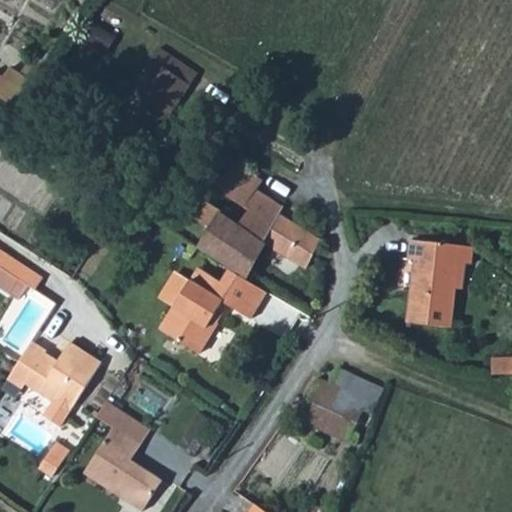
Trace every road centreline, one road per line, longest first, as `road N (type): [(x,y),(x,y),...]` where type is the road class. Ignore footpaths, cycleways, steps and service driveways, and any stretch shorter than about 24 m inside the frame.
road 1 (residential): [(210,511),(331,341),(340,278),(316,174)]
road 2 (track): [(331,341),(511,419)]
